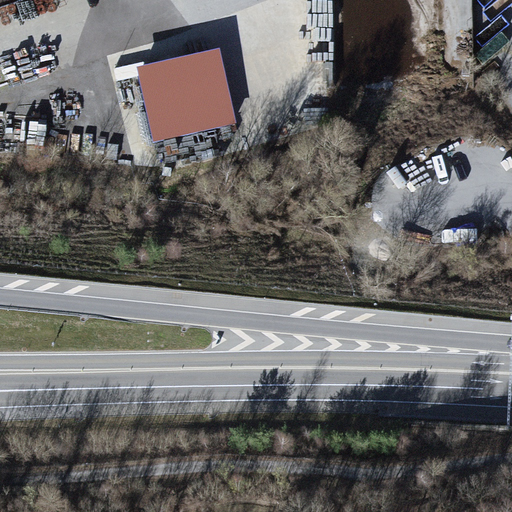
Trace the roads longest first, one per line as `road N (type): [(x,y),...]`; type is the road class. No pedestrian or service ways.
road 1 (trunk): [(511,354),(0,292)]
road 2 (trunk): [(511,387),(310,358),(0,362)]
road 3 (trunk): [(0,400),(511,391)]
road 4 (trunk): [(0,383),(511,390)]
road 5 (track): [(210,469),(511,460)]
road 6 (track): [(0,484),(210,469)]
